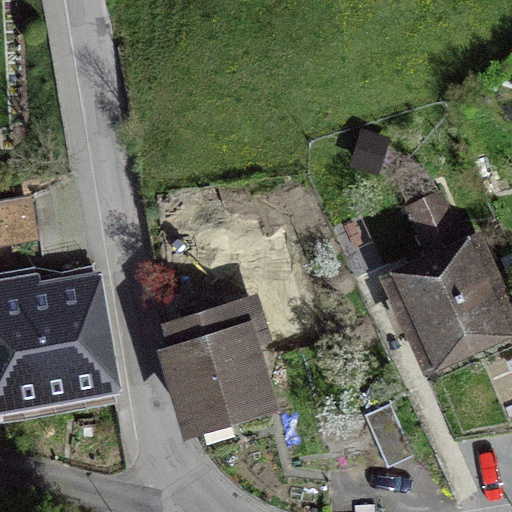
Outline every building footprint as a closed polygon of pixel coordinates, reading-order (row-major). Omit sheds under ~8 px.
[(440,198),(410,211),(427,248),(457,235),(440,198)] [(28,200),(0,204),(0,240),(33,236),(28,200)] [(472,245),(396,280),(401,292),(388,298),(400,325),(413,319),(431,358),(507,324),(472,245)] [(0,302),(0,375),(4,399),(76,386),(74,375),(111,369),(98,294),(34,305),(33,297),(0,302)] [(287,400),(261,308),(173,333),(200,425),(287,400)] [(392,404),(365,415),(386,467),(413,456),(392,404)]
